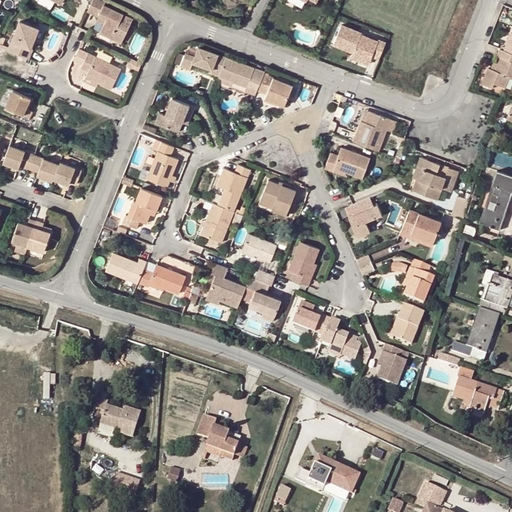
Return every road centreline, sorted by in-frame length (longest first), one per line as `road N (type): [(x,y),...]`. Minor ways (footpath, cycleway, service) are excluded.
road 1 (tertiary): [(508,483),(334,399),(65,303)]
road 2 (residential): [(332,77),(418,112),(449,106),(489,0)]
road 3 (residential): [(300,127),(193,157),(161,242)]
road 4 (residential): [(300,127),(354,280),(345,299)]
road 5 (residential): [(172,16),(332,77)]
road 6 (track): [(257,511),(298,386)]
